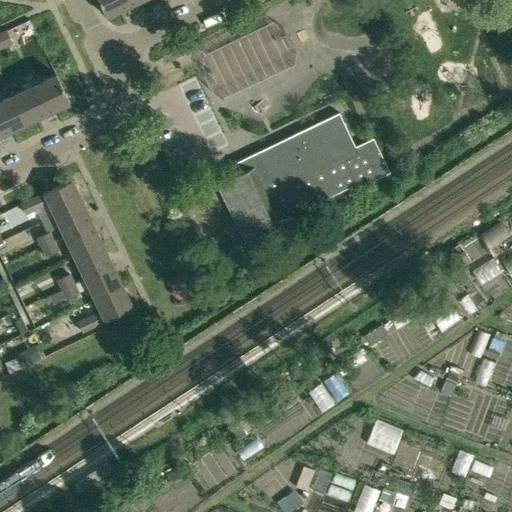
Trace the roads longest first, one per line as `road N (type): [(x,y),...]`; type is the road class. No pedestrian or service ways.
road 1 (residential): [(106,55),(122,93),(114,116),(0,176)]
road 2 (residential): [(221,0),(106,55)]
